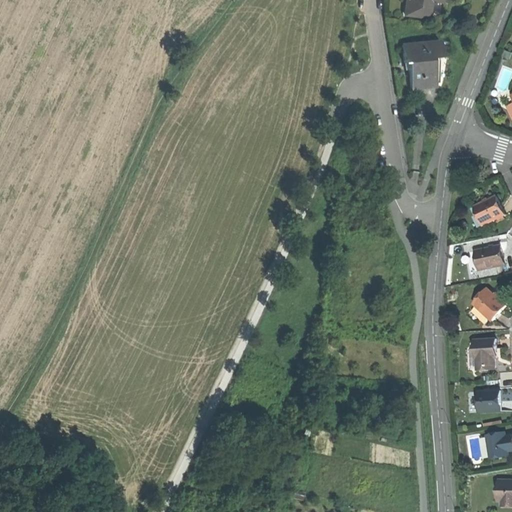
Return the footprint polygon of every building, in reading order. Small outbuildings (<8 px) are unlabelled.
[(405,0),(404,15),(427,17),(429,1),(440,2),(439,0),(405,0)] [(410,89),(433,87),(430,58),(440,57),(439,41),(401,45),(403,64),(407,63),(408,76),(410,89)] [(502,204),(498,196),(478,206),(486,224),(507,214),(502,204)] [(502,245),(477,251),(481,269),(506,264),(504,254),(502,245)] [(501,300),(504,298),(497,292),(495,294),(488,289),(475,303),(493,320),(501,311),(507,305),(504,303),(501,300)] [(497,338),(475,340),(476,358),(478,358),(478,369),(497,368),(496,357),(498,357),(497,347),(497,338)] [(501,390),(479,392),(480,412),(502,411),(502,399),(501,390)] [(501,433),(488,435),(492,459),(510,456),(510,451),(511,450),(511,435),(507,436),(502,437),(501,433)] [(511,480),(502,481),(502,500),(503,500),(503,506),(511,505),(511,480)]
